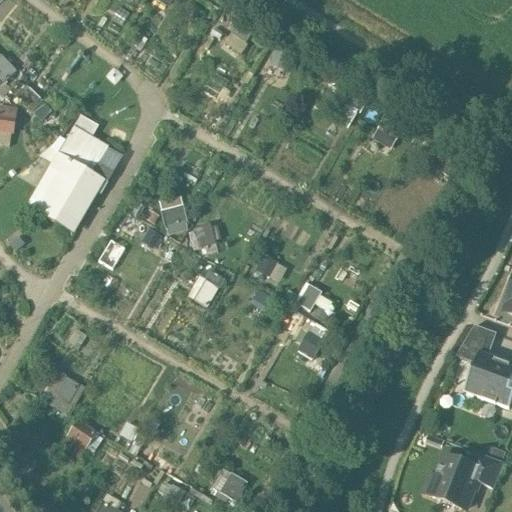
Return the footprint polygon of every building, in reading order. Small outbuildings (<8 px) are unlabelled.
[(254,33),(239,22),(238,24),(239,25),(231,36),(245,46),(254,33)] [(14,75),(0,59),(0,80),(4,85),(15,75),(14,75)] [(42,104),(27,89),(26,88),(16,99),(32,115),(43,104),(42,104)] [(363,104),(348,95),(347,96),(347,97),(341,108),(342,108),(356,115),(355,116),(356,116),(363,104)] [(15,120),(0,117),(0,132),(11,134),(11,135),(13,135),(15,120)] [(405,128),(387,117),(380,129),(398,140),(405,128)] [(71,134),(49,172),(62,179),(41,217),(71,235),(102,182),(93,176),(105,154),(71,134)] [(466,166),(453,159),(443,176),(444,177),(445,176),(455,182),(456,183),(466,166)] [(183,212),(163,217),(161,217),(165,232),(188,226),(184,211),(183,211),(183,212)] [(210,226),(196,230),(202,252),(216,248),(216,247),(210,227),(211,227),(210,226)] [(264,257),(258,274),(283,284),(290,267),(264,257)] [(218,291),(205,284),(194,303),(206,311),(218,291)] [(296,305),(313,313),(323,291),(306,284),(296,305)] [(496,336),(474,328),(456,359),(474,366),(478,355),(488,359),(496,336)] [(488,359),(478,355),(474,366),(463,395),(482,401),(481,402),(495,407),(496,406),(508,411),(511,401),(511,367),(508,366),(507,368),(496,364),(497,362),(488,359)] [(78,388),(66,380),(65,381),(55,399),(54,399),(54,400),(67,407),(78,388)] [(95,437),(77,425),(69,436),(87,448),(95,437)] [(504,466),(474,455),(469,470),(480,474),(476,484),(494,492),(504,466)] [(469,470),(443,460),(434,483),(441,485),(435,501),(463,511),(465,511),(476,484),(480,474),(469,470)] [(232,477),(234,478),(223,497),(221,496),(236,505),(247,485),(233,477),(232,477)]
